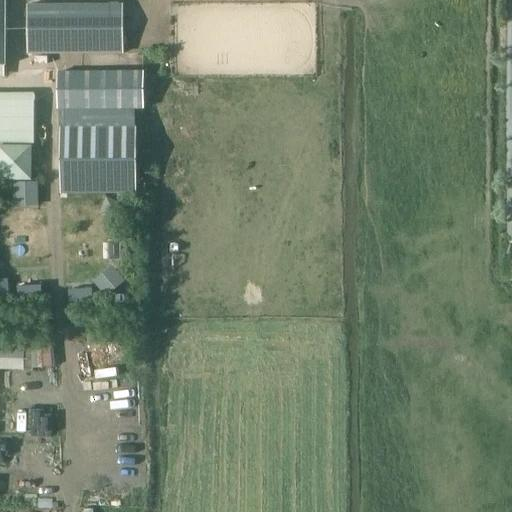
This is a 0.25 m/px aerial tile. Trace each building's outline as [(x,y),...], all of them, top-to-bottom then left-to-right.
[(27,55),(123,53),(122,5),(26,7),(27,55)] [(58,111),(80,110),(143,110),(142,72),(57,73),(58,111)] [(0,143),(37,143),(37,100),(0,100),(0,143)] [(59,193),(134,193),(134,129),(59,129),(59,193)] [(14,182),(14,206),(40,205),(39,182),(14,182)] [(107,198),(99,216),(117,223),(124,205),(107,198)] [(132,281),(118,263),(97,280),(112,298),(132,281)]
